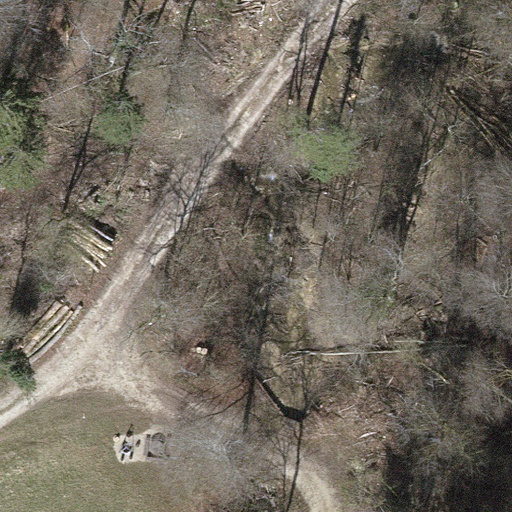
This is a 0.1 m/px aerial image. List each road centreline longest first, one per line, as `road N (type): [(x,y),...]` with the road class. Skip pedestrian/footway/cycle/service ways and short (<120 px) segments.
road 1 (track): [(0,412),(100,356),(245,99),(333,0)]
road 2 (track): [(314,511),(294,447),(100,356)]
